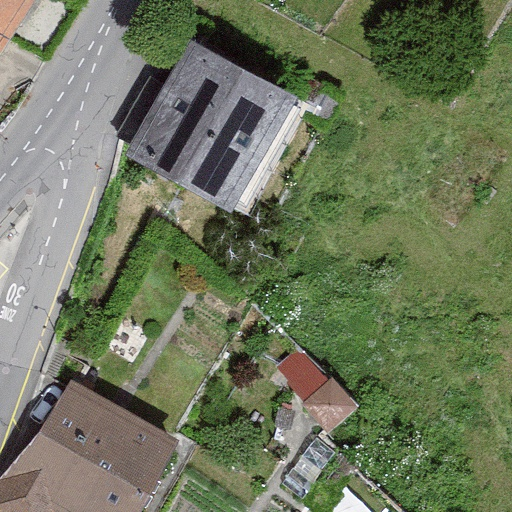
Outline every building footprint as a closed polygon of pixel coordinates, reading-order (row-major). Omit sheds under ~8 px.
[(0,0),(0,32),(14,41),(39,0),(0,0)] [(0,32),(0,62),(14,41),(0,32)] [(195,33),(133,148),(241,206),(303,91),(195,33)] [(146,511),(186,444),(66,375),(0,489),(0,511),(58,511),(59,511),(58,511),(146,511)] [(339,385),(311,410),(334,437),(363,412),(339,385)]
